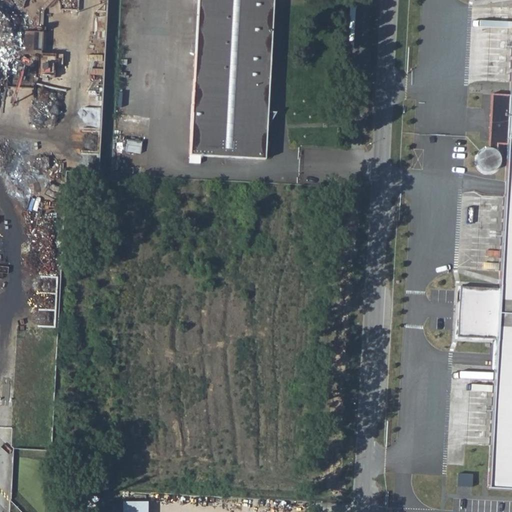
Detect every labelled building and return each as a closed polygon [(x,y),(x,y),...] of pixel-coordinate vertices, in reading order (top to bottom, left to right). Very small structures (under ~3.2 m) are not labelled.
[(195,0),(188,161),(198,162),(198,154),(262,157),(264,129),(263,128),(273,110),(265,110),(270,0),(195,0)] [(42,54),(43,31),(25,31),(24,54),(42,54)] [(41,52),(39,73),(54,74),(56,54),(41,52)] [(506,146),(510,94),(492,93),(488,150),(479,149),(477,169),(500,171),(502,146),(506,146)] [(511,136),(494,491),(511,491),(511,136)] [(459,472),(458,484),(472,486),(473,473),(459,472)] [(148,511),(148,501),(124,500),(123,511),(148,511)]
